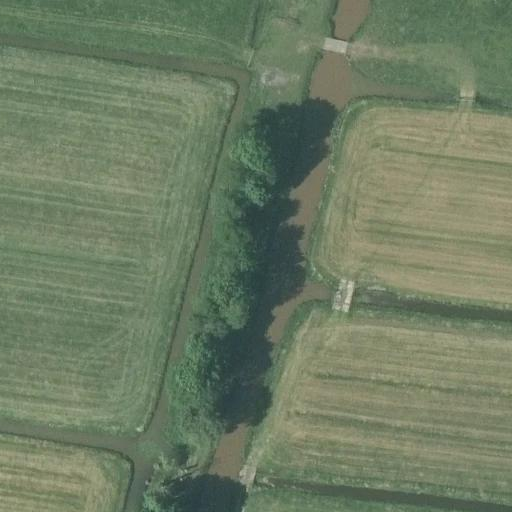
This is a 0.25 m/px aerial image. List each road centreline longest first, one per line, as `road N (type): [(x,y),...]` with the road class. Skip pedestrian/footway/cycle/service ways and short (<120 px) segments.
road 1 (track): [(429,0),(402,55),(467,90),(459,123),(347,280),(339,311),(250,467),(239,511)]
road 2 (track): [(327,0),(300,62),(263,236),(186,511)]
road 3 (track): [(300,62),(0,17)]
